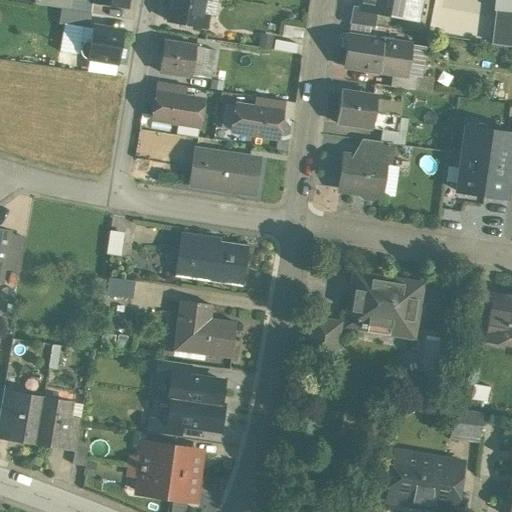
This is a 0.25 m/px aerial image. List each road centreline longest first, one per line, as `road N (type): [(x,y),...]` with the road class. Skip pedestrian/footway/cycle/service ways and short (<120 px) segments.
road 1 (residential): [(293,226),(240,511)]
road 2 (residential): [(328,0),(293,226)]
road 3 (residential): [(293,226),(511,261)]
road 4 (residential): [(120,201),(153,0)]
road 5 (residential): [(120,201),(293,226)]
road 6 (residential): [(0,181),(120,201)]
